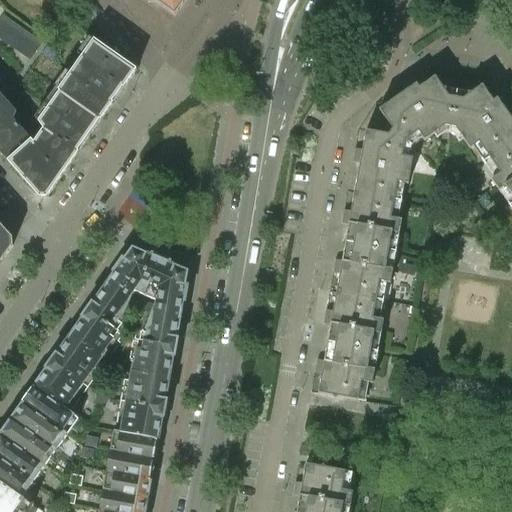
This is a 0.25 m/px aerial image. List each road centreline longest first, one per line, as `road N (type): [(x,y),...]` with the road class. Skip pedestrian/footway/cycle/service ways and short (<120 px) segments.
road 1 (residential): [(261,511),(326,136),(365,96)]
road 2 (secondary): [(198,511),(271,104)]
road 3 (residential): [(54,249),(165,77)]
